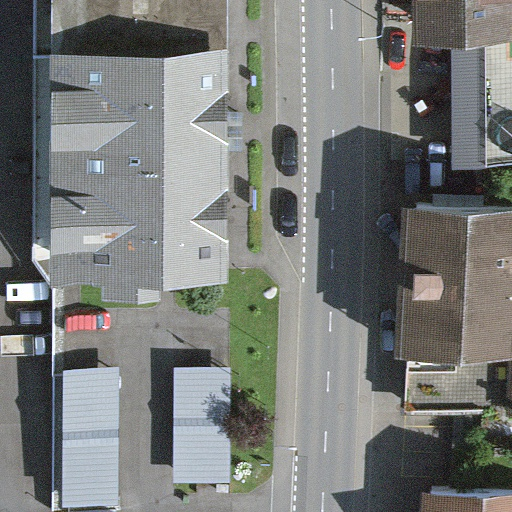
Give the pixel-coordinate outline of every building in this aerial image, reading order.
[(51,0),(50,259),(228,260),(230,0),(51,0)] [(511,0),(423,0),(423,26),(511,26),(511,0)] [(511,205),(419,201),(409,400),(511,405),(511,205)] [(65,360),(63,507),(124,508),(126,361),(65,360)] [(176,365),(176,483),(233,483),(234,365),(176,365)] [(511,511),(511,494),(428,488),(426,511),(511,511)]
